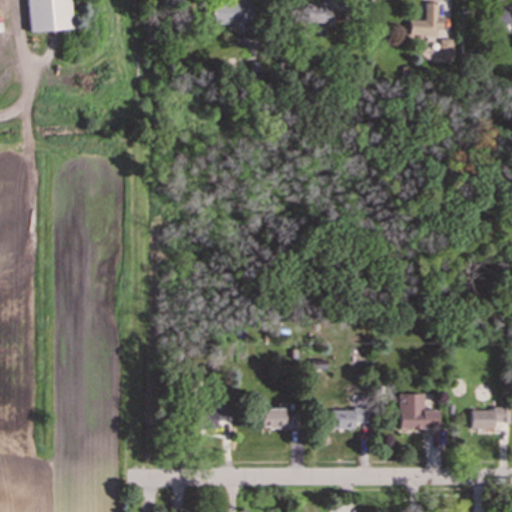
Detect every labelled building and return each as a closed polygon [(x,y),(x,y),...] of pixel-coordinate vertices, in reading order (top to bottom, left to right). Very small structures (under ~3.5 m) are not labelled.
[(26,0),(28,31),(70,29),(68,0),(26,0)] [(209,2),(210,23),(245,23),(245,2),(209,2)] [(408,34),(439,35),(439,16),(435,16),(436,2),(424,2),(423,20),(408,19),(408,34)] [(329,5),(299,5),(299,23),(329,22),(329,5)] [(507,5),(490,6),(490,24),(511,24),(511,14),(508,14),(507,5)] [(435,429),(436,409),(422,409),(422,394),(396,393),(396,428),(435,429)] [(229,420),(229,408),(201,407),(201,427),(215,428),(215,420),(229,420)] [(260,407),(260,427),(285,427),(285,428),(297,428),(297,413),(283,413),(283,407),(260,407)] [(329,408),(329,428),(352,428),(352,422),(367,422),(367,409),(329,408)] [(468,408),(468,428),(492,428),(492,421),(506,422),(506,408),(468,408)]
